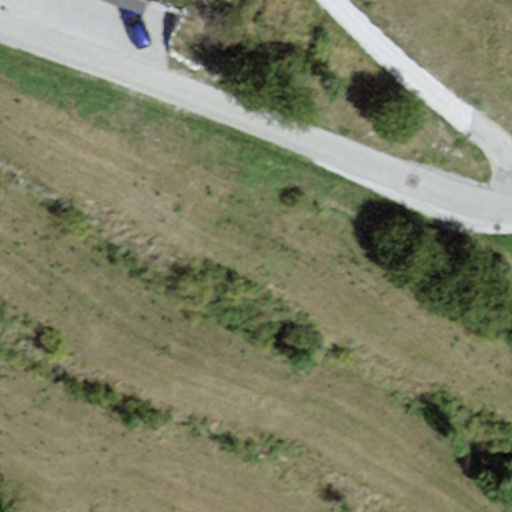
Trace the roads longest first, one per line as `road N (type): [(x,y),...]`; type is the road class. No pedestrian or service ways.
road 1 (unclassified): [(0,24),(364,162),(511,207)]
road 2 (unclassified): [(511,165),(330,0)]
